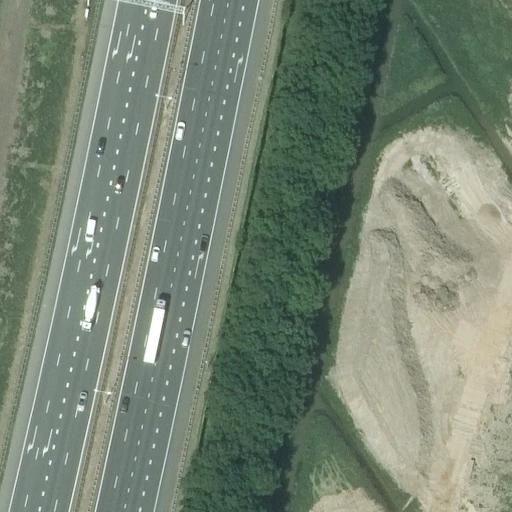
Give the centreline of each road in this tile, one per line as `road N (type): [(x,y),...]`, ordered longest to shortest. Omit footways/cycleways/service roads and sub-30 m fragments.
road 1 (motorway): [(121,511),(224,0)]
road 2 (motorway): [(147,0),(45,511)]
